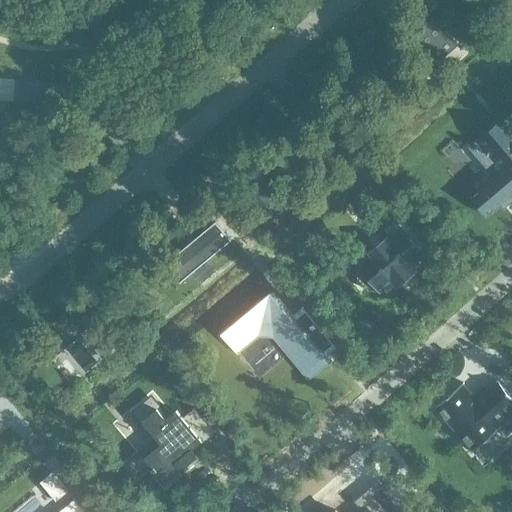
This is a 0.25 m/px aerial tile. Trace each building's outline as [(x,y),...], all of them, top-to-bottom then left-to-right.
[(434,17),(414,34),(430,53),(450,36),(434,17)] [(471,146),(470,146),(480,159),(486,154),(487,155),(492,152),(504,167),(472,194),(470,196),(471,197),(472,196),(485,212),(484,214),(485,215),(487,213),(508,195),(510,197),(511,195),(511,132),(501,118),(500,120),(501,121),(471,146)] [(320,126),(310,135),(327,155),(337,146),(344,154),(354,145),(337,125),(327,133),(320,126)] [(254,191),(244,200),(265,225),(286,207),(259,175),(248,184),(254,191)] [(215,222),(163,265),(178,282),(230,240),(215,222)] [(358,266),(357,278),(367,290),(378,291),(382,287),(392,280),(397,286),(414,272),(409,266),(423,255),(402,229),(390,239),(388,240),(388,241),(386,238),(369,252),(371,255),(358,266)] [(272,290),(221,334),(233,348),(260,325),(271,326),(313,375),(331,360),(323,351),(333,343),(305,310),(296,318),(272,290)] [(463,382),(434,407),(435,408),(472,449),(471,450),(472,451),(499,428),(505,435),(511,429),(511,397),(497,380),(496,381),(496,382),(476,399),(462,384),(463,383),(463,382)] [(140,454),(127,465),(136,476),(149,465),(151,467),(151,468),(154,472),(155,471),(163,481),(180,467),(181,469),(182,468),(181,466),(187,461),(183,457),(202,441),(176,410),(168,416),(159,405),(134,426),(136,428),(141,424),(159,445),(143,458),(140,454)] [(40,482),(55,501),(68,490),(52,471),(40,482)] [(405,511),(393,497),(375,511),(337,511),(333,507),(328,511),(405,511)] [(85,511),(76,500),(60,511),(85,511)]
